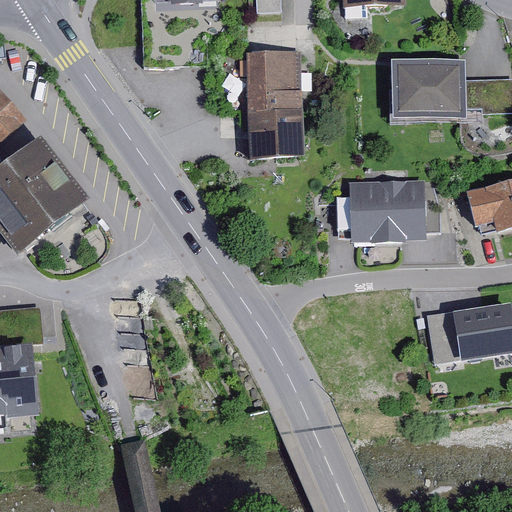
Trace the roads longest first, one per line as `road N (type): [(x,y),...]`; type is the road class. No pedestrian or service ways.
road 1 (tertiary): [(34,0),(254,317)]
road 2 (residential): [(254,317),(345,284),(511,274)]
road 3 (tertiary): [(254,317),(349,511)]
